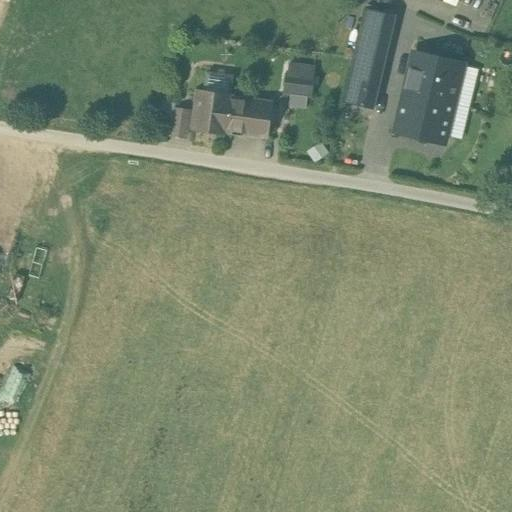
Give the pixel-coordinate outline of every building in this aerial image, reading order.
[(351,72),(379,79),(394,16),(365,9),(350,72),(351,72)] [(461,64),(414,53),(405,92),(452,103),(454,95),(462,65),(461,64)] [(481,57),(464,53),(461,64),(462,65),(454,95),(470,100),(481,57)] [(313,68),(305,67),(304,75),(312,76),(313,68)] [(379,79),(351,72),(344,100),(343,100),(343,101),(372,108),(379,79)] [(304,75),(287,73),(284,93),(311,96),(313,76),(312,76),(304,75)] [(271,103),(231,97),(231,96),(198,91),(192,129),(226,133),(226,132),(266,137),(271,103)] [(452,103),(405,92),(395,131),(443,143),(452,103)]
